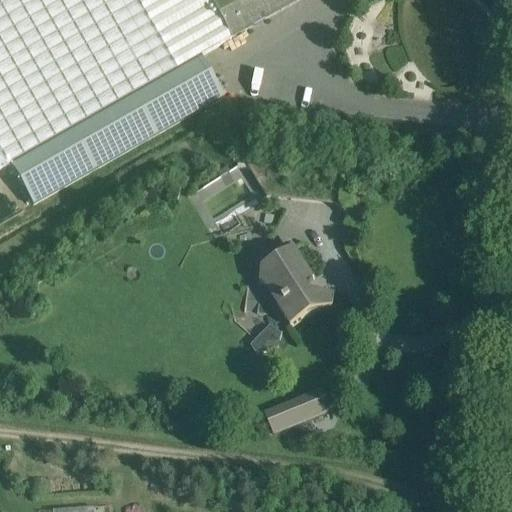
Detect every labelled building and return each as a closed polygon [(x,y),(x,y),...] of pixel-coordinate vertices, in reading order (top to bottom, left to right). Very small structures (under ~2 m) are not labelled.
[(0,0),(0,171),(9,166),(32,207),(199,112),(176,72),(301,0),(0,0)] [(189,197),(205,223),(253,193),(238,167),(189,197)] [(269,168),(266,198),(267,198),(267,197),(291,200),(291,201),(292,201),(295,171),(269,168)] [(294,249),(262,269),(260,284),(280,286),(287,298),(283,301),(284,303),(277,307),(290,328),(311,315),(332,309),(334,295),(310,292),(306,285),(314,280),(294,249)] [(276,327),(251,343),(260,356),(285,340),(276,327)] [(324,389),(264,413),(273,436),(333,412),(324,389)]
